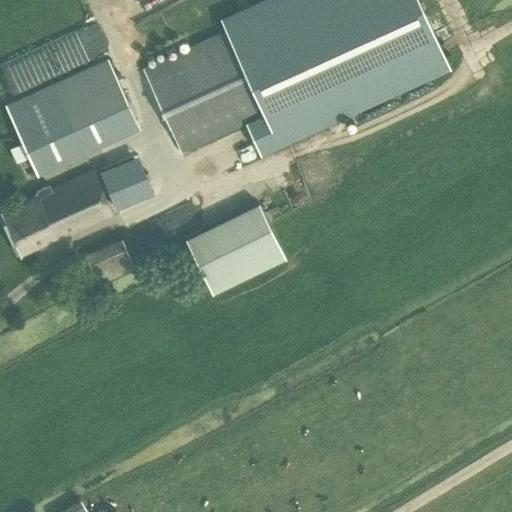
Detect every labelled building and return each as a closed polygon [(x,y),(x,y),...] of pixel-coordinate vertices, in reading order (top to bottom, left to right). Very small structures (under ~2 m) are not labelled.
[(143,68),(181,150),(245,121),(259,150),(447,64),(417,0),(267,0),(223,20),(228,30),(143,68)] [(35,170),(137,123),(107,58),(5,104),(35,170)] [(36,195),(0,211),(19,254),(36,247),(41,249),(48,246),(49,241),(111,213),(91,170),(52,188),(49,183),(37,189),(35,193),(36,195)] [(185,237),(212,293),(285,257),(258,202),(185,237)] [(86,511),(79,499),(57,511),(86,511)]
